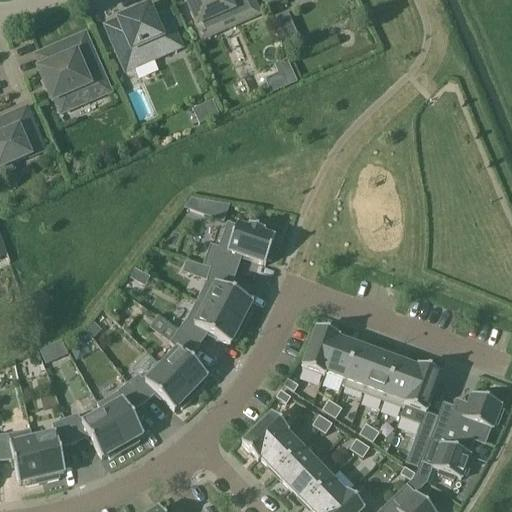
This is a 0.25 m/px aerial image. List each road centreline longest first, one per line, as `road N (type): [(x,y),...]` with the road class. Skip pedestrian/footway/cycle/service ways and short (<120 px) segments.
road 1 (residential): [(293,295),(333,173),(431,58),(436,31),(426,0)]
road 2 (residential): [(293,295),(504,363)]
road 3 (residential): [(201,446),(261,367),(293,295)]
